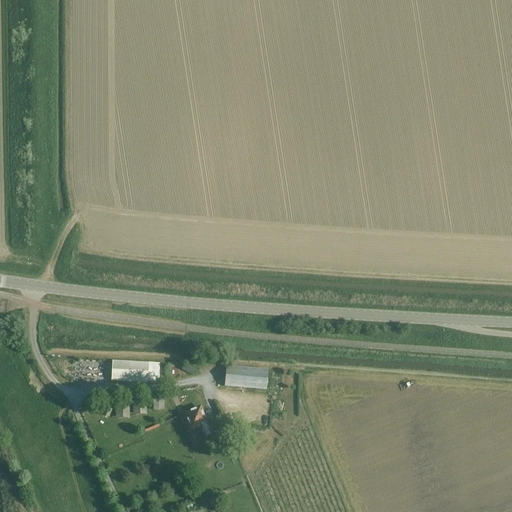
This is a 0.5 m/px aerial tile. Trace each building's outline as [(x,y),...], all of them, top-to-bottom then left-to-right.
[(147,383),(158,383),(159,365),(148,364),(113,362),(112,381),(147,383)] [(195,369),(184,364),(181,368),(192,374),(195,369)] [(226,367),(224,387),(266,391),(268,371),(226,367)] [(163,395),(153,395),(153,411),(163,411),(163,395)] [(145,400),(133,400),(133,415),(145,415),(145,400)] [(127,404),(116,404),(117,419),(127,419),(127,404)] [(111,409),(105,407),(102,414),(108,417),(111,409)] [(185,415),(188,424),(191,431),(199,428),(204,439),(211,436),(200,409),(185,415)] [(216,495),(207,499),(210,507),(219,503),(216,495)]
